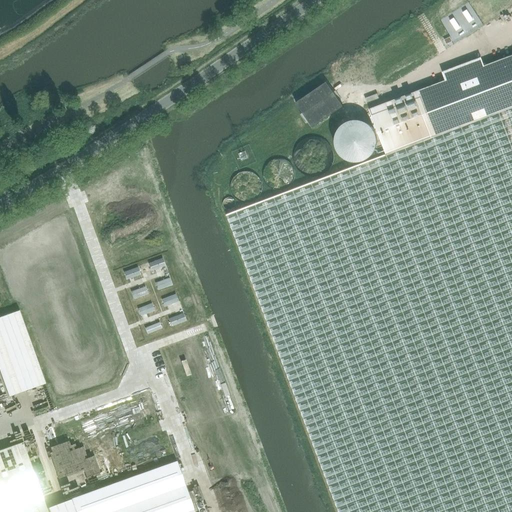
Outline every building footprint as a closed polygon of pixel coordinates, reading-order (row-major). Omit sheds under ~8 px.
[(369,109),(386,154),(511,106),(511,55),(482,67),(479,60),(445,73),(447,79),(369,109)] [(295,103),(312,127),(343,106),(326,81),(295,103)] [(511,511),(511,106),(386,155),(228,214),(340,511),(511,511)] [(0,372),(8,396),(46,383),(19,310),(0,316),(0,372)] [(23,441),(0,449),(0,511),(33,511),(47,507),(23,441)] [(195,511),(177,461),(47,507),(33,511),(195,511)]
